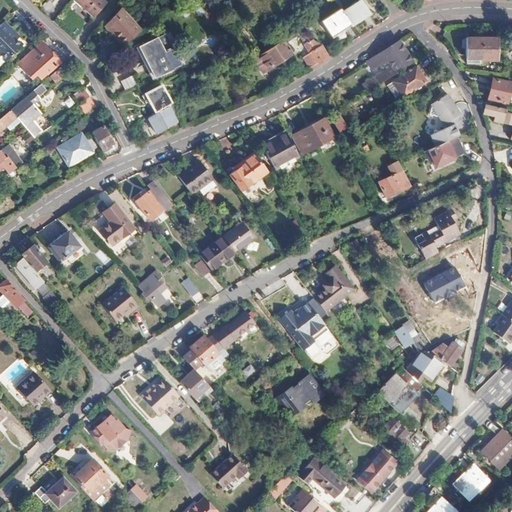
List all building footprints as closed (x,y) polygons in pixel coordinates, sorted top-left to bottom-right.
[(103,0),(75,0),(93,16),(106,2),(103,0)] [(360,0),(356,0),(340,10),(348,22),(350,25),(369,13),(360,0)] [(124,11),(120,7),(103,25),(115,38),(118,36),(108,25),(124,11)] [(339,7),(319,19),(329,34),(348,22),(340,10),(339,7)] [(141,30),(124,11),(108,25),(118,36),(115,38),(122,46),(141,30)] [(8,31),(1,24),(0,25),(0,59),(3,62),(18,48),(5,33),(8,31)] [(301,30),(298,26),(282,37),(285,41),(301,30)] [(156,38),(137,48),(143,60),(146,59),(155,77),(172,68),(156,38)] [(383,61),(385,64),(389,61),(392,66),(346,97),(350,103),(414,60),(400,38),(368,60),(373,67),(383,61)] [(290,53),(280,39),(252,58),(261,72),(290,53)] [(302,43),(307,51),(301,55),(307,65),(314,61),(315,63),(326,55),(319,44),(313,48),(307,39),(302,43)] [(466,39),(466,59),(479,58),(480,62),(497,62),(497,39),(466,39)] [(46,73),(59,61),(46,47),(40,41),(17,62),(23,68),(22,69),(30,78),(35,74),(39,78),(45,72),(46,73)] [(67,72),(61,65),(47,77),(49,79),(51,78),(54,82),(67,72)] [(402,95),(426,80),(417,65),(393,80),(402,95)] [(131,75),(119,80),(123,90),(135,84),(131,75)] [(45,79),(40,83),(46,90),(48,93),(53,89),(45,79)] [(506,104),(511,83),(492,79),(488,99),(506,104)] [(40,83),(10,109),(15,116),(17,114),(24,122),(37,111),(28,101),(35,96),(37,98),(46,90),(40,83)] [(441,126),(445,123),(447,127),(439,131),(435,130),(434,131),(434,134),(431,135),(437,145),(445,142),(456,137),(453,130),(460,128),(455,118),(451,109),(454,107),(446,94),(428,105),(430,108),(427,115),(436,118),(441,126)] [(94,100),(87,104),(91,111),(95,108),(97,107),(94,100)] [(166,105),(147,116),(156,133),(175,122),(166,105)] [(511,110),(484,105),(481,113),(493,116),(492,121),(511,125),(511,127),(509,139),(511,139),(511,110)] [(459,115),(454,107),(451,109),(455,118),(459,115)] [(95,108),(91,111),(83,117),(85,122),(98,114),(95,108)] [(15,116),(10,109),(0,118),(0,130),(6,125),(13,119),(16,117),(15,116)] [(335,121),(340,132),(348,128),(344,117),(335,121)] [(16,123),(13,119),(6,125),(9,129),(16,123)] [(335,137),(326,119),(294,134),(302,152),(335,137)] [(103,125),(91,132),(100,149),(112,143),(103,125)] [(286,129),(285,128),(260,140),(274,167),(298,155),(286,129)] [(25,131),(20,134),(27,142),(31,138),(25,131)] [(80,135),(58,148),(68,165),(90,151),(80,135)] [(437,145),(428,149),(435,166),(452,159),(445,142),(437,145)] [(23,162),(9,143),(0,149),(0,160),(1,160),(10,172),(15,168),(23,162)] [(179,175),(193,194),(213,179),(200,160),(179,175)] [(231,175),(242,195),(270,180),(260,160),(231,175)] [(376,182),(384,198),(409,185),(398,162),(385,168),(388,176),(376,182)] [(416,171),(413,163),(407,165),(411,173),(416,171)] [(164,192),(155,181),(148,186),(157,198),(164,192)] [(158,202),(149,189),(136,198),(145,211),(158,202)] [(183,196),(169,206),(185,228),(199,218),(195,212),(198,210),(188,198),(185,200),(183,196)] [(114,226),(104,233),(113,248),(136,232),(118,206),(106,214),(114,226)] [(422,261),(436,254),(433,248),(456,236),(449,222),(452,221),(450,216),(446,218),(445,215),(431,222),(437,233),(426,238),(423,233),(411,239),(422,261)] [(198,254),(211,270),(250,237),(237,222),(198,254)] [(82,248),(70,232),(48,249),(61,265),(82,248)] [(21,257),(34,273),(49,261),(36,245),(21,257)] [(101,263),(106,259),(101,250),(95,253),(101,263)] [(42,285),(22,262),(16,267),(36,291),(42,285)] [(326,286),(328,289),(312,301),(323,316),(353,295),(335,270),(324,277),(328,284),(326,286)] [(161,279),(156,273),(137,289),(143,296),(141,297),(146,303),(149,300),(157,309),(164,303),(155,292),(162,286),(158,281),(161,279)] [(8,279),(0,285),(0,288),(4,293),(10,300),(16,307),(25,299),(8,279)] [(181,285),(192,298),(199,293),(188,279),(181,285)] [(130,314),(137,308),(122,290),(103,305),(116,322),(129,312),(130,314)] [(10,300),(4,293),(0,296),(0,305),(2,307),(10,300)] [(60,305),(53,298),(46,303),(53,311),(60,305)] [(287,315),(285,312),(276,318),(299,349),(308,344),(313,351),(329,340),(316,321),(323,316),(312,301),(310,299),(287,315)] [(511,299),(494,323),(497,326),(492,333),(507,345),(511,338),(511,299)] [(255,324),(247,311),(207,339),(217,351),(255,324)] [(404,326),(404,327),(408,332),(415,328),(409,320),(402,324),(403,326),(404,326)] [(408,332),(404,327),(396,332),(405,345),(409,342),(411,345),(415,342),(409,334),(408,332)] [(423,338),(417,329),(409,334),(415,342),(421,351),(426,349),(427,348),(421,339),(423,338)] [(203,363),(211,374),(226,362),(217,351),(207,339),(205,336),(190,347),(192,350),(185,356),(196,369),(203,363)] [(447,344),(443,342),(429,351),(442,361),(448,366),(459,347),(457,346),(460,341),(454,337),(451,341),(449,341),(447,344)] [(426,349),(421,351),(412,365),(419,373),(425,379),(442,361),(429,351),(426,349)] [(406,374),(412,380),(418,374),(419,373),(412,365),(406,374)] [(376,392),(398,414),(415,396),(412,393),(418,386),(412,380),(406,374),(400,369),(376,392)] [(48,386),(34,371),(17,387),(31,403),(48,386)] [(184,386),(197,401),(212,387),(199,371),(184,386)] [(138,393),(155,411),(175,393),(161,377),(147,389),(145,387),(138,393)] [(323,397),(308,377),(275,402),(289,420),(305,408),(303,405),(310,400),(314,404),(323,397)] [(439,386),(431,397),(446,409),(454,398),(439,386)] [(6,426),(13,419),(0,406),(0,425),(2,423),(6,426)] [(92,431),(103,444),(105,443),(109,448),(119,448),(132,437),(133,427),(125,426),(119,419),(117,420),(112,414),(92,431)] [(38,425),(33,420),(28,424),(33,429),(38,425)] [(410,438),(392,421),(380,433),(400,453),(407,445),(405,444),(410,438)] [(496,468),(511,451),(511,440),(502,430),(481,452),(496,468)] [(420,453),(429,443),(421,436),(399,460),(410,470),(422,456),(420,453)] [(395,465),(381,453),(356,481),(370,494),(395,465)] [(223,490),(236,478),(239,482),(247,474),(232,457),(210,477),(223,490)] [(78,475),(77,473),(74,476),(89,493),(92,490),(97,497),(99,496),(105,502),(116,492),(110,485),(116,480),(96,459),(78,475)] [(342,486),(309,459),(294,478),(304,486),(310,480),(333,498),(342,486)] [(483,484),(488,479),(472,463),(452,486),(467,501),(472,496),(474,496),(484,486),(483,484)] [(51,498),(59,507),(78,491),(64,476),(47,491),(42,486),(35,492),(40,498),(45,503),(51,498)] [(266,494),(272,500),(288,481),(282,476),(273,486),(266,494)] [(145,504),(145,505),(151,500),(140,487),(134,492),(145,504)] [(313,511),(318,505),(300,490),(285,509),(289,511),(313,511)] [(145,504),(134,492),(128,497),(139,509),(145,504)] [(368,511),(374,506),(362,495),(353,505),(342,496),(337,501),(348,511),(347,511),(368,511)] [(456,511),(441,498),(428,511),(456,511)] [(215,511),(204,499),(197,506),(196,505),(188,511),(215,511)]
